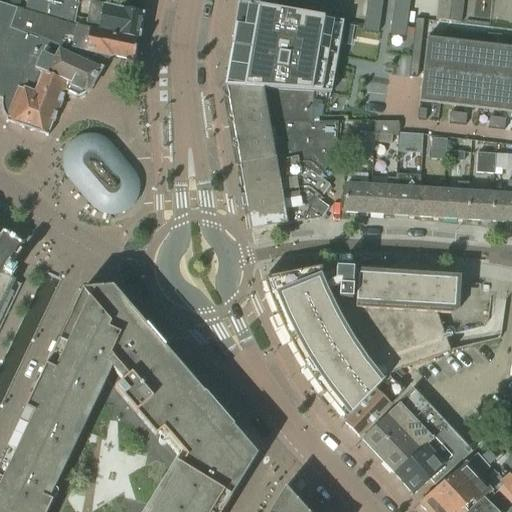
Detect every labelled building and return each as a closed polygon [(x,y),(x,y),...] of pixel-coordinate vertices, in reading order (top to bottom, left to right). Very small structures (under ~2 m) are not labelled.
[(27,0),(25,11),(72,25),(77,0),(27,0)] [(97,32),(136,41),(141,14),(79,0),(77,0),(72,25),(97,32)] [(238,0),(237,4),(278,12),(279,0),(238,0)] [(367,0),(364,30),(379,32),(383,0),(367,0)] [(394,0),(390,34),(406,36),(409,0),(394,0)] [(437,0),(435,22),(458,24),(461,0),(437,0)] [(17,9),(0,3),(0,25),(2,27),(10,30),(17,9)] [(230,48),(223,88),(225,88),(314,94),(330,95),(335,64),(326,63),(328,54),(336,56),(341,21),(278,12),(237,4),(231,39),(240,40),(238,49),(230,48)] [(134,57),(136,41),(97,32),(72,25),(25,11),(17,9),(10,30),(34,38),(38,40),(50,45),(103,65),(112,57),(129,61),(129,60),(133,57),(134,57)] [(414,28),(414,31),(422,32),(423,20),(415,19),(414,28)] [(31,57),(35,48),(38,40),(34,38),(10,30),(2,27),(0,25),(0,98),(2,100),(2,108),(3,114),(7,119),(6,123),(45,136),(47,136),(48,135),(63,91),(66,83),(33,71),(38,60),(31,57)] [(414,31),(412,43),(421,44),(422,32),(414,31)] [(426,39),(422,71),(443,73),(447,41),(426,39)] [(102,66),(103,65),(50,45),(38,40),(35,48),(46,52),(43,57),(52,61),(51,63),(64,69),(66,66),(77,70),(74,78),(91,85),(93,82),(102,66)] [(447,41),(443,73),(463,75),(466,43),(447,41)] [(412,43),(411,55),(419,56),(421,44),(412,43)] [(466,43),(463,75),(482,78),(486,46),(466,43)] [(486,46),(482,78),(501,80),(505,48),(486,46)] [(88,93),(91,85),(74,78),(77,70),(66,66),(64,69),(51,63),(52,61),(43,57),(46,52),(35,48),(31,57),(38,60),(33,71),(66,83),(63,91),(78,98),(86,94),(87,92),(88,93)] [(511,48),(505,48),(501,80),(511,81),(511,48)] [(411,55),(410,66),(418,67),(419,56),(411,55)] [(410,66),(408,77),(417,78),(418,67),(410,66)] [(422,71),(419,103),(439,105),(443,73),(422,71)] [(443,73),(439,105),(459,107),(463,75),(443,73)] [(463,75),(459,107),(478,110),(482,78),(463,75)] [(482,78),(478,110),(498,112),(501,80),(482,78)] [(511,81),(501,80),(498,112),(511,113),(511,81)] [(314,124),(314,94),(225,88),(239,166),(239,167),(240,167),(244,187),(243,188),(243,191),(244,191),(247,209),(246,209),(246,210),(247,210),(250,222),(251,230),(267,227),(267,229),(286,225),(320,219),(327,208),(318,202),(329,186),(320,179),(336,156),(339,123),(314,124)] [(418,109),(417,120),(425,121),(426,110),(418,109)] [(450,113),(448,124),(457,125),(458,114),(450,113)] [(458,114),(457,125),(465,126),(466,115),(458,114)] [(489,117),(487,129),(496,130),(497,118),(489,117)] [(497,118),(496,130),(504,131),(505,119),(497,118)] [(375,123),(375,136),(391,136),(397,136),(398,124),(375,123)] [(371,158),(372,135),(352,134),(351,157),(371,158)] [(398,135),(397,152),(406,153),(407,136),(398,135)] [(375,136),(374,144),(391,145),(391,136),(375,136)] [(132,183),(131,179),(104,147),(100,144),(98,143),(95,142),(93,141),(90,141),(87,141),(84,142),(82,143),(79,144),(77,145),(74,147),(73,149),(71,152),(70,154),(69,157),(68,162),(68,164),(69,167),(70,169),(71,172),(95,202),(98,204),(101,207),(104,208),(111,209),(112,209),(114,209),(119,208),(124,206),(125,205),(128,202),(131,198),(133,191),(133,187),(132,183)] [(427,151),(427,160),(445,161),(445,152),(427,151)] [(463,153),(445,152),(445,161),(462,162),(463,153)] [(475,174),(493,175),(494,155),(476,154),(475,174)] [(511,156),(494,155),(493,175),(500,176),(501,172),(509,172),(509,176),(511,175),(511,156)] [(395,174),(395,179),(393,216),(417,218),(419,190),(420,176),(395,174)] [(371,179),(370,187),(368,215),(393,216),(395,179),(387,178),(387,180),(371,179)] [(506,195),(492,195),(490,223),(511,223),(511,181),(506,182),(506,195)] [(455,192),(443,192),(441,219),(466,221),(467,193),(468,184),(456,183),(455,192)] [(343,213),(368,215),(370,187),(345,185),(343,213)] [(443,192),(419,190),(417,218),(441,219),(443,192)] [(492,195),(467,193),(466,221),(490,223),(492,195)] [(0,308),(7,293),(3,292),(10,278),(12,277),(11,276),(10,277),(8,265),(9,266),(9,265),(7,264),(20,244),(3,233),(2,232),(0,235),(0,308)] [(320,270),(292,275),(293,281),(288,284),(281,291),(278,298),(276,306),(278,321),(288,342),(305,372),(332,406),(334,405),(345,422),(391,373),(393,373),(450,353),(436,315),(453,316),(456,276),(335,269),(335,274),(324,278),(320,270)] [(0,511),(221,511),(256,457),(111,289),(81,292),(0,461),(0,511)] [(400,379),(393,373),(344,424),(359,438),(404,391),(396,384),(400,379)] [(436,438),(447,427),(413,391),(361,440),(390,473),(410,461),(436,438)] [(390,473),(411,496),(429,480),(434,485),(470,454),(464,448),(451,455),(436,438),(410,461),(390,473)] [(472,458),(464,465),(418,504),(425,511),(447,511),(448,511),(444,507),(476,479),(485,472),(472,458)] [(504,485),(501,481),(492,471),(479,483),(476,479),(444,507),(448,511),(447,511),(468,511),(483,499),(488,493),(491,497),(493,496),(504,485)] [(511,479),(508,475),(501,481),(504,485),(511,495),(511,479)] [(304,511),(284,489),(284,490),(283,489),(269,511),(304,511)] [(495,511),(486,503),(491,497),(488,493),(483,499),(468,511),(495,511)]
